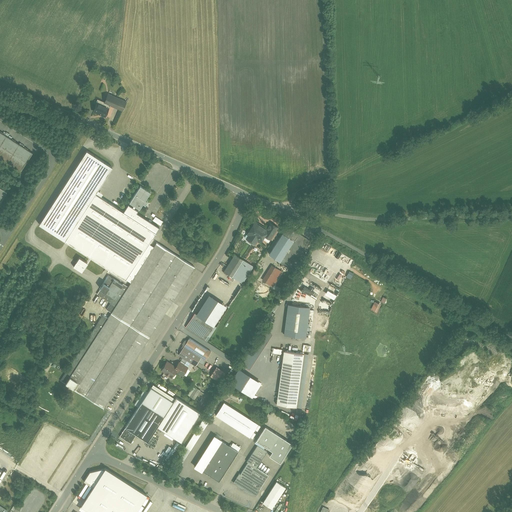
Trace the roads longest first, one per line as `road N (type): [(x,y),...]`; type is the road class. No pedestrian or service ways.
road 1 (unclassified): [(251,195),(94,453)]
road 2 (residential): [(251,195),(511,338)]
road 3 (unclassified): [(511,212),(317,207),(239,189)]
road 4 (residential): [(0,84),(239,189)]
road 5 (unclassified): [(94,453),(222,511)]
